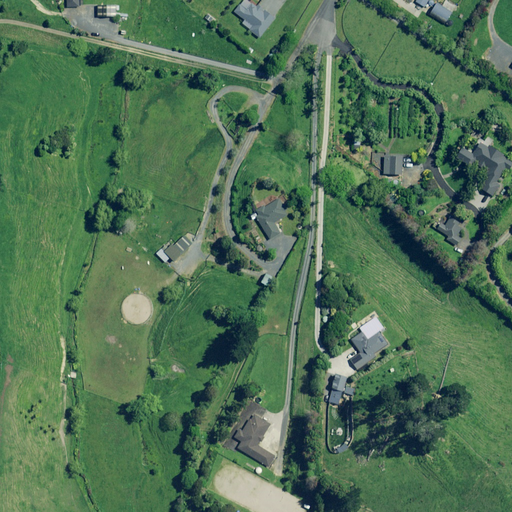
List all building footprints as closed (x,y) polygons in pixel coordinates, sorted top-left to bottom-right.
[(257,7),(252,3),(247,10),(240,5),(234,12),(253,26),(250,30),(260,38),(275,18),(259,5),(257,7)] [(452,13),(437,3),(430,15),(445,24),(452,13)] [(118,5),(98,4),(98,17),(118,18),(118,5)] [(217,19),(206,10),(202,16),(213,24),(217,19)] [(502,128),(494,123),(490,129),(498,134),(502,128)] [(504,154),(489,145),(482,141),(481,143),(480,143),(473,154),(462,148),(456,158),(471,167),(473,162),(478,165),(487,170),(483,176),(487,178),(481,189),(493,196),(499,185),(496,183),(504,169),(508,171),(511,164),(511,162),(502,157),(504,154)] [(398,175),(402,175),(402,157),(384,156),(383,174),(388,174),(388,179),(398,180),(398,175)] [(285,211),(286,210),(279,199),(265,208),(264,206),(256,211),(259,215),(256,217),(270,240),(280,233),(274,223),(288,215),(285,211)] [(459,223),(450,217),(445,226),(441,223),(437,229),(449,236),(446,240),(456,246),(460,240),(456,238),(461,229),(457,226),(459,223)] [(172,244),(164,252),(161,249),(157,254),(165,262),(170,258),(174,261),(192,244),(184,235),(173,245),(172,244)] [(273,278),(266,274),(261,282),(267,286),(273,278)] [(359,328),(362,332),(351,339),(360,353),(350,360),(357,370),(375,358),(373,355),(388,344),(379,332),(385,329),(376,317),(359,328)] [(331,389),(338,390),(335,401),(341,402),(343,392),(347,378),(335,375),(331,389)] [(249,419),(242,431),(239,429),(234,437),(241,442),(237,448),(268,467),(275,456),(257,445),(259,442),(261,443),(265,437),(263,436),(270,425),(254,414),(251,420),(249,419)]
